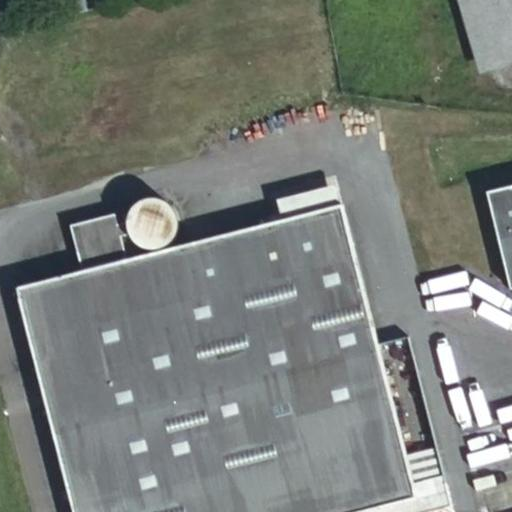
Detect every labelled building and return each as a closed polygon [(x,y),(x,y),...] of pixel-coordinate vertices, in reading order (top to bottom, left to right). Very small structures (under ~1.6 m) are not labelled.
[(511,0),(472,0),(493,70),(511,64),(511,0)] [(26,28),(55,22),(51,9),(23,15),(26,28)] [(511,177),(486,183),(508,283),(511,282),(511,177)] [(129,223),(128,225),(120,227),(117,216),(73,228),(84,274),(18,291),(73,511),(377,511),(417,502),(415,495),(446,487),(408,341),(378,349),(344,209),(283,224),(161,255),(160,252),(162,252),(164,251),(165,250),(167,250),(168,249),(170,248),(171,246),(173,245),(174,244),(176,241),(178,238),(179,234),(180,229),(180,225),(180,224),(179,220),(177,215),(176,214),(175,212),(174,211),(173,209),(170,207),(169,206),(164,203),(161,202),(155,201),(152,201),(150,202),(148,202),(146,202),(145,203),(143,204),(141,205),(137,208),(136,209),(133,212),(132,213),(131,216),(130,218),(129,222),(129,223)] [(443,511),(451,510),(446,487),(415,495),(417,502),(377,511),(443,511)]
